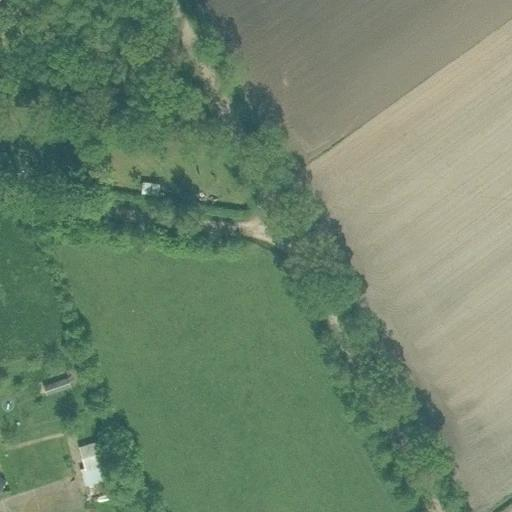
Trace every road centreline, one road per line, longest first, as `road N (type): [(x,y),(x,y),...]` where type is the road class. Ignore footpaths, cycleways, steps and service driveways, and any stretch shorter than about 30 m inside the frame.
road 1 (unclassified): [(285,233),(436,511)]
road 2 (unclassified): [(285,233),(0,193)]
road 3 (unclassified): [(164,0),(285,233)]
